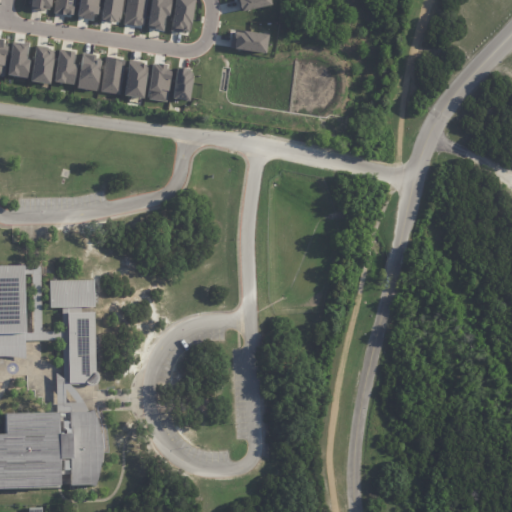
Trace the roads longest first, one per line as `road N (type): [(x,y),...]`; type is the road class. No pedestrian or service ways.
road 1 (residential): [(511,32),(447,95),(417,152),(394,262)]
road 2 (residential): [(389,285),(351,461),(352,511)]
road 3 (residential): [(193,51),(0,21)]
